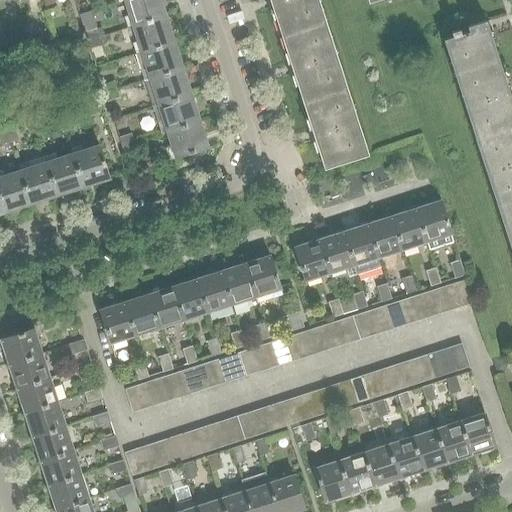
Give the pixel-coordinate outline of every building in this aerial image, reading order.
[(166,16),(161,0),(124,0),(124,1),(129,16),(124,18),(127,29),(132,27),(166,16)] [(329,36),(317,0),(269,0),(286,50),(329,36)] [(174,42),(166,16),(132,27),(137,42),(132,44),(136,55),(141,54),(141,53),(174,42)] [(442,40),(460,96),(504,82),(485,21),(466,27),(468,32),(459,34),(458,30),(450,32),(451,37),(442,40)] [(100,38),(97,30),(85,33),(87,42),(100,38)] [(286,50),(305,110),(348,96),(329,36),(286,50)] [(40,38),(31,41),(35,54),(44,51),(40,38)] [(87,42),(90,50),(102,46),(100,38),(87,42)] [(144,82),(149,80),(183,68),(174,42),(141,53),(141,54),(146,69),(140,70),(144,82)] [(16,46),(8,48),(13,62),(20,60),(16,46)] [(191,95),(183,68),(149,80),(154,95),(148,97),(152,108),(157,106),(191,95)] [(104,93),(116,89),(113,81),(101,85),(104,93)] [(511,105),(504,82),(460,96),(480,157),(511,146),(511,105)] [(119,98),(116,89),(104,93),(107,102),(119,98)] [(200,121),(191,95),(157,106),(162,122),(157,123),(160,135),(166,133),(166,132),(200,121)] [(367,156),(348,96),(305,110),(324,170),(367,156)] [(60,114),(64,125),(66,132),(73,130),(67,112),(60,114)] [(54,128),(64,125),(60,114),(50,117),(54,128)] [(208,148),(200,121),(166,132),(166,133),(171,148),(165,150),(169,161),(208,148)] [(6,130),(10,142),(18,140),(14,128),(6,130)] [(6,130),(0,132),(0,141),(1,145),(10,142),(6,130)] [(133,143),(130,134),(118,137),(121,146),(133,143)] [(121,146),(124,155),(135,152),(133,143),(121,146)] [(69,149),(71,155),(82,189),(109,180),(98,146),(82,151),(81,145),(69,149)] [(511,213),(511,146),(480,157),(500,217),(511,213)] [(54,154),(43,158),(56,197),(82,189),(71,155),(56,159),(54,154)] [(28,163),(17,167),(30,206),(56,197),(43,158),(42,158),(44,163),(29,168),(28,163)] [(0,202),(4,214),(30,206),(17,167),(16,167),(18,172),(3,177),(1,172),(0,172),(0,202)] [(440,201),(415,209),(427,243),(430,252),(453,245),(450,235),(451,235),(440,201)] [(392,216),(403,251),(427,243),(415,209),(392,216)] [(511,213),(500,217),(511,255),(511,213)] [(378,259),(403,251),(392,216),(367,224),(378,259)] [(354,267),(378,259),(367,224),(343,232),(354,267)] [(330,275),(354,267),(343,232),(319,240),(330,275)] [(304,283),(330,275),(319,240),(293,248),(304,283)] [(244,264),(255,299),(279,291),(268,256),(244,264)] [(455,280),(465,276),(460,261),(450,264),(455,280)] [(232,306),(255,299),(244,264),(220,271),(232,306)] [(431,288),(441,284),(436,269),(425,272),(431,288)] [(207,314),(232,306),(220,271),(196,279),(207,314)] [(407,295),(416,292),(411,277),(402,280),(407,295)] [(183,322),(207,314),(196,279),(172,287),(183,322)] [(462,306),(473,302),(466,280),(454,284),(462,306)] [(462,306),(454,284),(442,288),(449,310),(462,306)] [(376,288),(381,303),(392,300),(387,285),(376,288)] [(159,330),(183,322),(172,287),(148,295),(159,330)] [(449,310),(442,288),(431,291),(438,314),(449,310)] [(438,314),(431,291),(419,295),(427,318),(438,314)] [(354,301),(340,305),(343,316),(367,308),(362,292),(352,296),(354,301)] [(135,338),(159,330),(148,295),(123,303),(135,338)] [(427,318),(419,295),(408,299),(416,321),(427,318)] [(416,321),(408,299),(397,302),(405,325),(416,321)] [(343,316),(340,305),(338,300),(328,304),(333,319),(343,316)] [(405,325),(397,302),(386,306),(393,329),(405,325)] [(109,346),(135,338),(123,303),(98,311),(109,346)] [(393,329),(386,306),(375,309),(382,332),(393,329)] [(382,332),(375,309),(364,313),(371,336),(382,332)] [(371,336),(364,313),(351,317),(359,340),(371,336)] [(79,326),(76,316),(61,321),(64,331),(79,326)] [(293,332),(288,316),(279,320),(284,335),(293,332)] [(359,340),(351,317),(339,321),(347,344),(359,340)] [(347,344),(339,321),(329,324),(336,347),(347,344)] [(255,327),(259,343),(270,340),(265,324),(255,327)] [(336,347),(329,324),(318,328),(325,351),(336,347)] [(325,351),(318,328),(306,332),(313,355),(325,351)] [(0,339),(0,344),(7,366),(41,354),(33,329),(0,339)] [(240,331),(230,335),(236,350),(246,347),(240,331)] [(313,355),(306,332),(294,336),(301,359),(313,355)] [(301,359),(294,336),(283,339),(290,362),(301,359)] [(211,358),(221,355),(216,339),(206,343),(211,358)] [(290,362),(283,339),(272,343),(279,366),(290,362)] [(83,341),(68,346),(71,355),(87,350),(83,341)] [(279,366),(272,343),(261,347),(268,369),(279,366)] [(462,344),(450,348),(458,370),(469,367),(462,344)] [(192,347),(182,351),(187,366),(197,363),(192,347)] [(268,369),(261,347),(249,350),(256,373),(268,369)] [(450,348),(439,352),(446,374),(458,370),(450,348)] [(256,373),(249,350),(237,354),(245,377),(256,373)] [(439,352),(427,355),(435,378),(446,374),(439,352)] [(7,366),(15,390),(49,379),(41,354),(7,366)] [(245,377),(237,354),(226,358),(233,381),(245,377)] [(504,354),(492,357),(496,373),(504,371),(507,364),(504,354)] [(158,358),(163,374),(173,370),(168,355),(158,358)] [(427,355),(416,359),(424,382),(435,378),(427,355)] [(233,381),(226,358),(215,361),(222,384),(233,381)] [(424,382),(416,359),(406,362),(414,385),(424,382)] [(222,384),(215,361),(204,365),(211,388),(222,384)] [(401,389),(414,385),(406,362),(393,366),(401,389)] [(149,378),(144,363),(134,366),(139,381),(149,378)] [(92,365),(76,370),(79,379),(94,375),(92,365)] [(211,388),(204,365),(193,369),(200,391),(211,388)] [(393,366),(383,370),(390,392),(401,389),(393,366)] [(200,391),(193,369),(181,372),(188,395),(200,391)] [(383,370),(372,373),(379,396),(390,392),(383,370)] [(188,395),(181,372),(170,376),(177,399),(188,395)] [(372,373),(360,377),(368,400),(379,396),(372,373)] [(177,399),(170,376),(158,380),(166,403),(177,399)] [(360,377),(349,381),(356,403),(368,400),(360,377)] [(460,392),(456,377),(445,380),(450,396),(460,392)] [(15,390),(23,414),(57,403),(49,379),(15,390)] [(166,403),(158,380),(147,384),(154,406),(166,403)] [(349,381),(337,385),(345,407),(356,403),(349,381)] [(154,406),(147,384),(135,387),(143,410),(154,406)] [(337,385),(326,388),(334,411),(345,407),(337,385)] [(436,400),(431,385),(421,388),(426,404),(436,400)] [(143,410),(135,387),(124,391),(131,414),(143,410)] [(326,388),(315,392),(322,414),(334,411),(326,388)] [(84,394),(87,404),(103,399),(99,389),(84,394)] [(315,392),(304,395),(311,418),(322,414),(315,392)] [(412,408),(407,393),(398,396),(403,412),(412,408)] [(304,395),(293,399),(300,422),(311,418),(304,395)] [(293,399),(282,403),(289,425),(300,422),(293,399)] [(388,415),(383,402),(375,405),(379,418),(388,415)] [(23,414),(31,439),(65,427),(57,403),(23,414)] [(282,403),(270,406),(278,429),(289,425),(282,403)] [(270,406),(259,410),(267,433),(278,429),(270,406)] [(363,423),(359,409),(349,412),(354,426),(363,423)] [(259,410),(248,414),(255,436),(267,433),(259,410)] [(348,428),(354,426),(349,412),(346,413),(343,419),(345,427),(348,428)] [(496,447),(484,412),(459,420),(471,455),(496,447)] [(92,418),(95,428),(110,423),(107,413),(92,418)] [(248,414),(237,417),(244,440),(255,436),(248,414)] [(237,417),(225,421),(233,444),(244,440),(237,417)] [(340,431),(335,417),(327,420),(331,434),(340,431)] [(471,455),(459,420),(435,428),(446,463),(471,455)] [(225,421),(213,425),(221,447),(233,444),(225,421)] [(210,451),(221,447),(213,425),(203,428),(210,451)] [(315,439),(311,425),(302,428),(306,442),(315,439)] [(31,439),(38,462),(73,451),(65,427),(31,439)] [(203,428),(192,432),(199,455),(210,451),(203,428)] [(446,463),(435,428),(410,436),(422,471),(446,463)] [(192,432),(180,436),(188,458),(199,455),(192,432)] [(180,436),(169,439),(176,462),(188,458),(180,436)] [(410,436),(387,444),(398,479),(422,471),(410,436)] [(100,442),(103,452),(118,447),(115,437),(100,442)] [(169,439),(157,443),(165,466),(176,462),(169,439)] [(270,454),(264,439),(255,442),(260,458),(270,454)] [(157,443),(147,447),(154,469),(165,466),(157,443)] [(387,444),(363,452),(374,487),(398,479),(387,444)] [(147,447),(135,450),(143,473),(154,469),(147,447)] [(245,462),(240,447),(231,450),(236,465),(245,462)] [(135,450),(124,454),(131,477),(143,473),(135,450)] [(38,462),(46,487),(81,476),(73,451),(38,462)] [(363,452),(338,460),(350,495),(374,487),(363,452)] [(221,470),(216,455),(207,458),(211,473),(221,470)] [(325,503),(350,495),(338,460),(313,468),(325,503)] [(108,466),(111,476),(126,471),(123,462),(108,466)] [(197,477),(192,463),(183,465),(187,480),(197,477)] [(173,486),(168,470),(159,473),(163,489),(173,486)] [(244,492),(250,511),(277,511),(268,484),(265,473),(240,481),(244,492)] [(46,487),(54,511),(89,500),(81,476),(46,487)] [(277,511),(295,511),(304,509),(293,476),(268,484),(277,511)] [(148,494),(143,479),(134,482),(139,497),(148,494)] [(116,490),(119,500),(134,495),(131,486),(116,490)] [(250,511),(244,492),(220,499),(223,511),(250,511)] [(223,511),(220,499),(195,507),(196,511),(223,511)] [(54,511),(92,511),(89,500),(54,511)]
